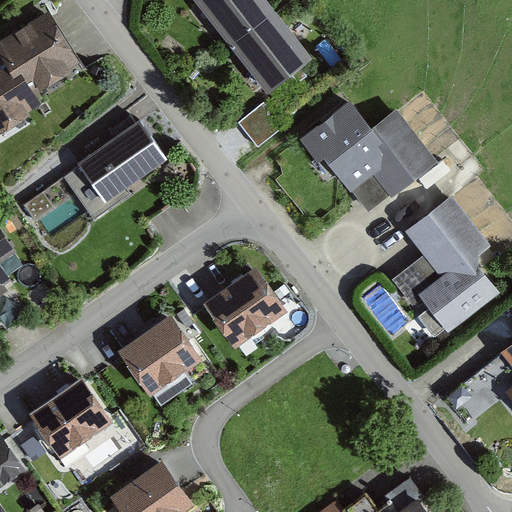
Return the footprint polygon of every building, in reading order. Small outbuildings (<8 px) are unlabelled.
[(319,58),(275,0),(209,0),(277,90),(319,58)] [(13,63),(0,70),(0,141),(53,109),(46,97),(95,68),(62,14),(4,49),(13,63)] [(443,159),(405,113),(384,131),(357,99),(315,135),(379,212),(443,159)] [(241,119),(260,144),(284,126),(265,101),(241,119)] [(176,161),(150,124),(91,164),(116,201),(176,161)] [(499,250),(460,200),(415,235),(449,278),(427,295),(457,334),(510,292),(486,261),(499,250)] [(6,265),(26,254),(7,222),(0,225),(0,294),(18,284),(6,265)] [(448,327),(420,288),(441,272),(427,252),(395,275),(422,312),(410,321),(425,343),(448,327)] [(281,310),(255,272),(208,306),(234,343),(281,310)] [(195,359),(168,321),(123,353),(150,391),(195,359)] [(491,370),(454,391),(468,417),(506,396),(491,370)] [(110,420),(83,381),(37,413),(64,452),(110,420)] [(176,511),(188,504),(160,465),(115,498),(125,511),(176,511)]
